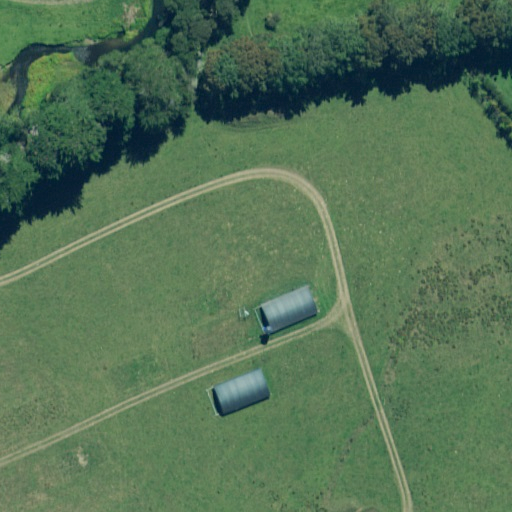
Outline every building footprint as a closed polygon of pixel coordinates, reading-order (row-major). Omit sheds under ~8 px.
[(236,307),(225,283),(179,304),(190,328),(236,307)] [(316,313),(304,285),(259,305),(271,333),(316,313)] [(162,375),(151,349),(105,367),(115,394),(162,375)] [(268,396),(257,368),(212,385),(222,413),(268,396)] [(108,460),(96,434),(52,455),(64,481),(108,460)]
